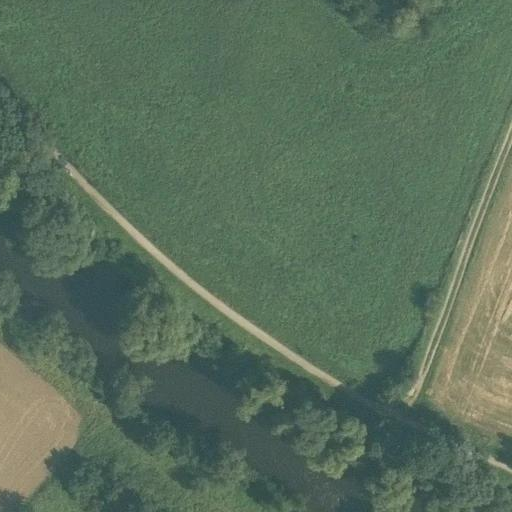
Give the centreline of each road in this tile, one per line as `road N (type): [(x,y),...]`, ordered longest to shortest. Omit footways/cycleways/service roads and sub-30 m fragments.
road 1 (track): [(0,77),(106,203),(242,323),(415,433),(511,475)]
road 2 (track): [(415,433),(511,170)]
